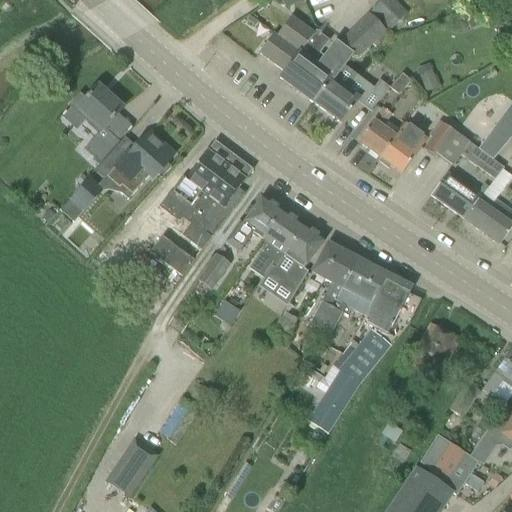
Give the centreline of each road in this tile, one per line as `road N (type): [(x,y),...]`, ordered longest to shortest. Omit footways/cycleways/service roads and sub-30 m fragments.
road 1 (secondary): [(511,311),(280,156),(132,49),(81,0)]
road 2 (track): [(63,511),(155,333),(280,156)]
